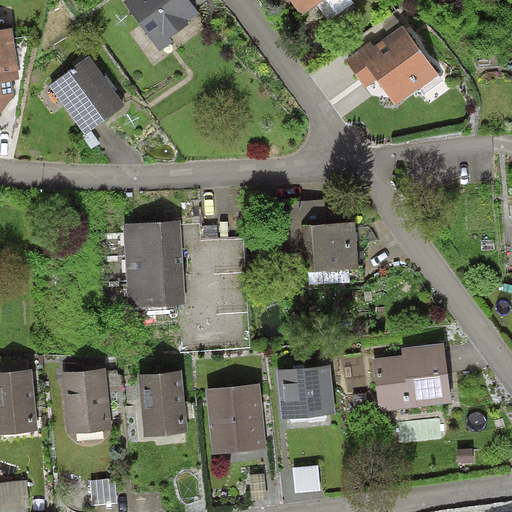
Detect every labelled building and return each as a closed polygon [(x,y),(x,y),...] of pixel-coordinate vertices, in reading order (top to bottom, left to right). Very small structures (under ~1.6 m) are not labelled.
[(200,13),(189,0),(125,0),(123,2),(160,51),(173,41),(170,38),(189,24),(188,22),(200,13)] [(290,0),(302,16),(317,5),(328,21),(354,3),(352,0),(290,0)] [(370,42),(345,59),(366,88),(377,80),(395,106),(420,88),(439,75),(403,25),(373,47),(370,42)] [(12,27),(0,29),(0,115),(15,95),(12,80),(20,79),(12,27)] [(104,77),(90,56),(49,85),(85,135),(125,106),(115,91),(104,77)] [(107,74),(104,77),(115,91),(118,89),(107,74)] [(443,81),(439,75),(420,88),(424,94),(443,81)] [(325,199),(288,201),(292,272),(358,269),(356,222),(326,224),(325,199)] [(181,221),(124,223),(128,307),(185,304),(181,221)] [(402,355),(372,359),(379,412),(452,403),(444,343),(401,348),(402,355)] [(331,365),(277,371),(283,419),(336,413),(331,365)] [(106,368),(61,372),(67,434),(113,429),(106,368)] [(32,369),(0,372),(0,434),(38,431),(32,369)] [(182,370),(138,374),(144,437),(188,432),(182,370)] [(260,384),(206,389),(212,454),(267,449),(260,384)] [(473,448),(457,449),(457,463),(473,463),(473,448)] [(318,465),(293,468),(295,492),(321,490),(318,465)] [(265,473),(250,475),(252,500),(267,499),(265,473)] [(115,478),(91,480),(93,505),(117,503),(115,478)]
